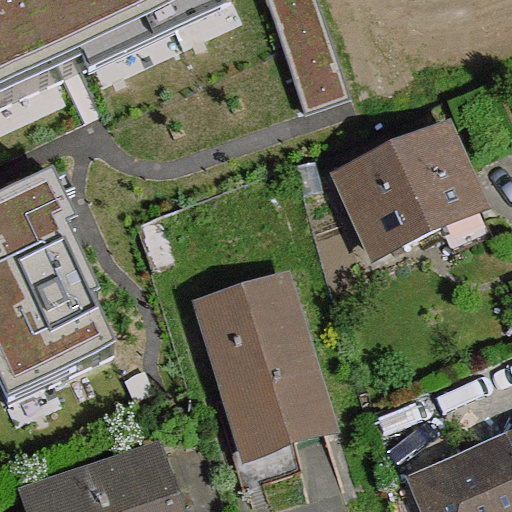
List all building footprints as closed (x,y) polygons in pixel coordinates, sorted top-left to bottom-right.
[(0,0),(0,111),(233,4),(230,0),(0,0)] [(289,22),(264,30),(303,140),(348,124),(310,14),(289,22)] [(483,207),(448,131),(342,179),(376,255),(483,207)] [(114,359),(92,309),(98,306),(67,238),(76,234),(53,183),(0,207),(0,386),(9,407),(114,359)] [(334,431),(282,281),(203,310),(256,459),(334,431)] [(511,511),(511,441),(415,483),(427,511),(511,511)] [(166,511),(151,466),(27,506),(29,511),(166,511)]
